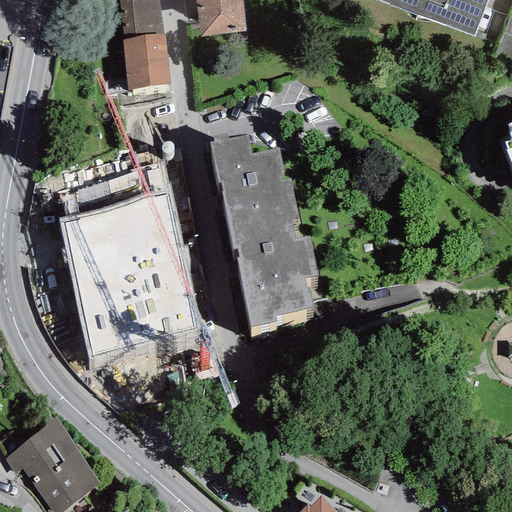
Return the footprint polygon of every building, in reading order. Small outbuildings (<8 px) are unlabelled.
[(120,4),(125,54),(162,50),(158,0),(120,4)] [(196,0),(200,32),(246,27),(242,0),(196,0)] [(375,0),(473,36),(487,0),(375,0)] [(511,64),(511,6),(493,58),(511,64)] [(125,54),(122,54),(127,106),(169,101),(164,50),(162,50),(125,54)] [(226,137),(213,140),(215,147),(210,147),(217,183),(221,183),(230,230),(290,219),(297,218),(290,181),(282,182),(280,173),(283,173),(278,151),(251,157),(247,140),(228,143),(226,137)] [(112,205),(61,217),(88,359),(201,329),(168,188),(149,190),(112,205)] [(294,241),(290,219),(230,230),(233,251),(236,251),(250,327),(276,323),(275,317),(312,310),(309,292),(306,292),(303,279),(317,277),(310,238),(294,241)] [(58,420),(3,460),(12,474),(20,469),(49,511),(61,511),(100,484),(58,420)]
